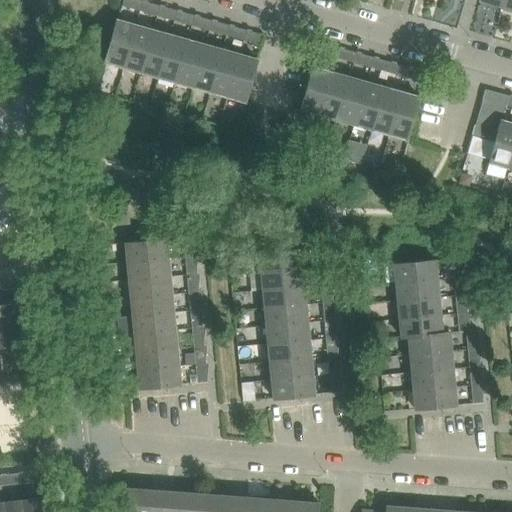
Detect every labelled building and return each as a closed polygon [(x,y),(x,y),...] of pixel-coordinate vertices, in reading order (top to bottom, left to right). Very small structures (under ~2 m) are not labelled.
[(139,0),(129,0),(127,7),(140,10),(142,1),(139,0)] [(160,6),(147,2),(145,12),(157,15),(160,6)] [(177,10),(165,7),(162,17),(174,20),(177,10)] [(192,25),(194,15),(182,12),(179,22),(192,25)] [(209,30),(212,20),(199,17),(197,27),(209,30)] [(116,19),(104,62),(105,62),(107,62),(122,67),(134,24),(123,22),(118,20),(116,19)] [(226,35),(229,25),(217,22),(214,31),(226,35)] [(134,24),(122,67),(139,72),(151,29),(134,24)] [(244,40),(246,30),(234,27),(231,36),(244,40)] [(151,29),(139,72),(157,77),(169,34),(151,29)] [(249,41),(261,45),(264,35),(251,31),(249,41)] [(169,34),(157,77),(175,82),(187,39),(169,34)] [(187,39),(175,82),(193,87),(205,44),(187,39)] [(205,44),(193,87),(210,92),(222,49),(205,44)] [(336,57),(339,48),(327,44),(324,54),(336,57)] [(222,49),(210,92),(228,97),(240,54),(222,49)] [(354,62),(356,52),(344,49),(341,59),(354,62)] [(240,54),(228,97),(245,101),(246,102),(258,59),(257,59),(240,54)] [(371,67),(374,57),(361,54),(358,64),(371,67)] [(388,72),(391,62),(379,59),(376,68),(388,72)] [(405,77),(408,67),(396,64),(393,73),(405,77)] [(301,109),(300,109),(318,114),(330,72),(314,67),(312,67),(301,109)] [(410,78),(423,82),(426,72),(425,72),(413,68),(410,78)] [(330,72),(318,114),(336,119),(348,77),(330,72)] [(348,77),(336,119),(354,124),(366,82),(348,77)] [(366,82),(354,124),(372,129),(384,87),(366,82)] [(384,87),(372,129),(390,134),(402,92),(384,87)] [(485,89),(482,101),(506,107),(509,96),(485,89)] [(402,92),(390,134),(407,139),(408,139),(408,138),(419,97),(402,92)] [(482,101),(479,112),(503,119),(506,107),(482,101)] [(479,112),(475,124),(497,130),(500,120),(502,120),(503,119),(479,112)] [(489,158),(488,162),(506,167),(511,145),(511,123),(502,120),(500,120),(497,130),(494,142),(489,158)] [(284,123),(280,135),(292,139),(296,128),(284,123)] [(475,124),(472,136),(494,142),(497,130),(475,124)] [(472,136),(467,152),(470,153),(489,158),(494,142),(472,136)] [(402,156),(402,145),(388,144),(388,156),(402,156)] [(349,145),(345,159),(358,162),(361,148),(349,145)] [(391,162),(388,170),(396,172),(399,164),(391,162)] [(461,172),(458,183),(470,186),(472,179),(469,174),(461,172)] [(117,224),(129,223),(128,215),(116,216),(117,224)] [(166,239),(125,243),(127,261),(168,257),(167,240),(166,239)] [(185,257),(195,256),(194,243),(184,244),(185,257)] [(259,253),(259,254),(261,271),(302,267),(301,250),(300,249),(259,253)] [(319,267),(329,266),(328,253),(318,254),(319,267)] [(170,275),(168,257),(127,261),(128,279),(170,275)] [(395,282),(437,278),(435,261),(435,259),(393,264),(394,265),(395,282)] [(187,274),(197,274),(196,261),(185,262),(187,274)] [(454,278),(464,277),(462,264),(452,265),(454,278)] [(445,278),(453,278),(452,266),(444,266),(445,278)] [(302,267),(261,271),(262,289),(304,285),(302,267)] [(321,285),(331,284),(329,271),(319,272),(321,285)] [(170,275),(128,279),(130,297),(172,293),(170,275)] [(3,288),(16,286),(15,276),(2,278),(3,288)] [(397,300),(439,296),(437,278),(395,282),(397,300)] [(189,292),(199,291),(197,279),(187,280),(189,292)] [(455,295),(465,295),(464,282),(454,283),(455,295)] [(304,285),(262,289),(264,307),(306,303),(304,285)] [(322,302),(332,301),(331,289),(321,290),(322,302)] [(174,311),(172,293),(130,297),(132,315),(174,311)] [(399,318),(440,314),(439,296),(397,300),(399,318)] [(190,310),(200,309),(199,297),(189,298),(190,310)] [(457,313),(467,312),(466,300),(456,301),(457,313)] [(18,303),(0,304),(0,306),(4,347),(22,345),(18,303)] [(306,303),(264,307),(266,325),(307,321),(306,303)] [(324,320),(334,319),(333,307),(323,308),(324,320)] [(174,311),(132,315),(134,334),(175,329),(174,311)] [(399,318),(400,335),(442,331),(440,314),(399,318)] [(192,328),(202,327),(201,315),(191,316),(192,328)] [(469,331),(468,318),(458,319),(459,332),(469,331)] [(307,321),(266,325),(268,344),(309,340),(307,321)] [(326,338),(336,337),(335,325),(325,325),(326,338)] [(177,348),(175,329),(134,334),(135,352),(177,348)] [(442,332),(442,331),(400,335),(400,337),(408,336),(409,354),(451,350),(449,331),(442,332)] [(194,346),(204,345),(203,332),(193,333),(194,346)] [(468,349),(478,348),(477,335),(467,336),(468,349)] [(309,340),(268,344),(269,362),(311,358),(309,340)] [(328,356),(338,355),(336,342),(326,343),(328,356)] [(177,348),(135,352),(137,370),(179,366),(177,348)] [(196,364),(206,363),(204,350),(194,351),(196,364)] [(409,354),(411,372),(453,368),(451,350),(409,354)] [(469,367),(479,366),(478,353),(468,354),(469,367)] [(311,358),(269,362),(271,380),(313,376),(311,358)] [(329,374),(339,373),(338,360),(328,361),(329,374)] [(181,384),(179,366),(137,370),(139,388),(181,384)] [(207,381),(206,368),(196,369),(197,382),(207,381)] [(454,386),(453,368),(411,372),(413,391),(454,386)] [(471,385),(481,384),(480,371),(470,372),(471,385)] [(313,376),(271,380),(273,398),(314,394),(313,376)] [(341,391),(340,378),(330,379),(331,392),(341,391)] [(413,391),(415,409),(456,405),(454,386),(413,391)] [(483,402),(482,389),(472,390),(473,403),(483,402)] [(36,471),(33,471),(23,472),(24,474),(25,483),(37,481),(36,471)] [(18,473),(6,474),(6,476),(7,485),(19,483),(18,474),(18,473)] [(149,511),(151,490),(126,488),(124,511),(149,511)] [(173,511),(175,492),(151,490),(149,511),(173,511)] [(197,511),(199,493),(175,492),(173,511),(197,511)] [(221,511),(223,495),(199,493),(197,511),(221,511)] [(245,511),(247,497),(223,495),(221,511),(245,511)] [(269,511),(271,499),(247,497),(245,511),(269,511)] [(21,511),(41,511),(40,498),(20,500),(21,511)] [(269,511),(293,511),(294,501),(271,499),(269,511)] [(3,511),(21,511),(20,500),(3,502),(3,511)] [(293,511),(318,511),(319,503),(294,501),(293,511)]
